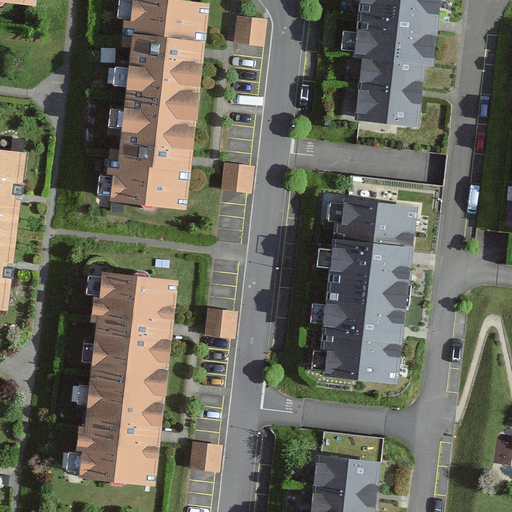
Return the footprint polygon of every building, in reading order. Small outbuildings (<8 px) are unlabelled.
[(207,3),(173,0),(132,0),(130,21),(123,21),(121,46),(129,47),(119,149),(109,148),(107,174),(114,175),(111,200),(186,207),(191,159),(202,52),(207,3)] [(361,0),(356,54),(356,57),(363,58),(361,85),(357,120),(417,126),(423,63),(433,64),(438,0),(361,0)] [(267,18),(238,15),(236,42),(264,45),(267,18)] [(0,307),(6,309),(19,195),(23,155),(0,152),(0,307)] [(251,164),(223,161),(220,188),(248,191),(251,164)] [(414,208),(344,201),(341,222),(334,222),(321,350),(327,350),(325,376),(397,383),(414,208)] [(174,280),(100,273),(98,299),(91,298),(89,315),(88,323),(97,324),(92,372),(86,426),(77,425),(77,429),(74,451),(81,452),(79,477),(154,484),(159,435),(169,329),(174,280)] [(237,309),(207,306),(205,333),(233,336),(237,309)] [(221,444),(193,440),(190,467),(218,471),(221,444)] [(372,511),(377,462),(317,456),(311,511),(372,511)]
